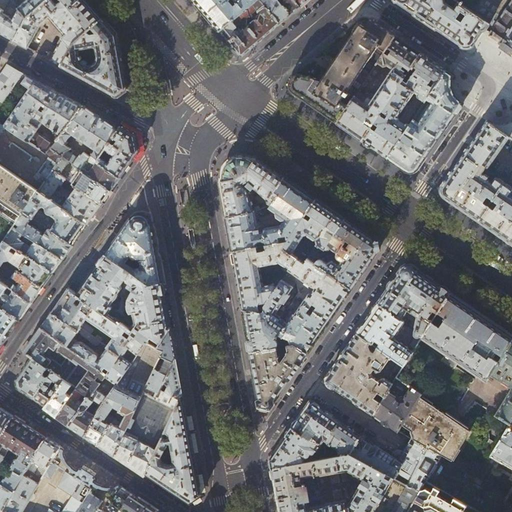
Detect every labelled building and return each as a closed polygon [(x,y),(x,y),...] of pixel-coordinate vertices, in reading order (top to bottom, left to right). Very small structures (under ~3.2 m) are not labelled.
[(0,0),(0,32),(14,40),(27,18),(18,8),(11,0),(0,0)] [(86,0),(47,0),(27,18),(14,40),(28,48),(40,25),(50,17),(66,35),(63,38),(54,53),(51,51),(47,58),(61,66),(72,45),(103,18),(89,2),(86,0)] [(26,0),(18,8),(27,18),(47,0),(26,0)] [(192,0),(201,9),(219,31),(257,0),(192,0)] [(281,23),(260,0),(257,0),(219,31),(230,43),(241,56),(242,56),(247,52),(269,34),(281,23)] [(291,15),(278,0),(260,0),(281,23),(284,20),(291,15)] [(295,0),(278,0),(291,15),(295,11),(300,7),(295,0)] [(396,0),(397,1),(424,19),(431,24),(460,44),(463,45),(466,46),(469,46),(473,44),(475,42),(484,27),(487,27),(490,23),(473,12),(459,3),(455,0),(396,0)] [(481,0),(473,12),(490,23),(492,22),(506,0),(481,0)] [(511,0),(506,10),(504,12),(498,22),(496,24),(492,30),(490,32),(491,33),(489,36),(492,37),(499,42),(501,44),(500,46),(505,50),(508,52),(511,54),(511,0)] [(127,89),(117,34),(112,29),(103,18),(72,45),(61,66),(90,82),(117,97),(127,89)] [(361,18),(359,20),(350,28),(325,49),(304,67),(293,77),(290,80),(290,83),(290,86),(291,89),(292,91),(294,92),(298,95),(309,103),(319,110),(337,122),(359,90),(377,63),(395,36),(379,25),(370,20),(369,18),(366,18),(364,18),(361,18)] [(406,43),(395,36),(377,63),(382,67),(386,66),(387,65),(392,68),(371,99),(359,90),(337,122),(343,126),(362,140),(403,79),(412,65),(421,53),(406,43)] [(371,146),(387,157),(410,124),(409,123),(408,123),(407,123),(406,124),(398,119),(398,117),(398,116),(397,116),(414,91),(417,94),(417,95),(417,96),(417,97),(418,98),(425,102),(427,98),(446,70),(433,62),(421,53),(412,65),(417,68),(408,82),(403,79),(362,140),(371,146)] [(434,60),(433,62),(446,70),(447,68),(434,60)] [(0,103),(2,105),(19,80),(31,88),(5,126),(50,156),(58,161),(63,155),(53,148),(55,145),(36,133),(44,121),(48,124),(48,125),(49,126),(48,127),(56,133),(55,135),(57,136),(55,139),(57,141),(82,105),(27,75),(8,64),(0,75),(0,103)] [(446,70),(427,98),(433,102),(419,122),(413,119),(410,124),(387,157),(396,164),(405,170),(408,171),(410,172),(412,172),(417,170),(418,168),(442,134),(464,102),(460,98),(455,93),(453,90),(453,89),(452,84),(453,80),(453,75),(446,70)] [(119,131),(82,105),(57,141),(55,145),(53,148),(63,155),(65,152),(72,148),(74,150),(72,153),(78,157),(80,154),(83,155),(85,152),(82,150),(80,153),(65,143),(69,137),(73,134),(96,149),(93,154),(94,154),(99,158),(119,131)] [(511,140),(511,120),(509,122),(504,122),(498,123),(492,121),(489,120),(489,121),(487,120),(478,134),(465,152),(443,185),(442,187),(441,190),(442,193),(442,195),(445,197),(498,234),(511,243),(511,196),(510,195),(511,191),(511,188),(496,177),(492,183),(481,175),(486,167),(488,168),(509,138),(511,140)] [(0,122),(0,207),(18,220),(24,211),(38,190),(47,178),(46,177),(39,172),(43,166),(50,156),(5,126),(4,125),(0,122)] [(121,127),(119,131),(99,158),(102,160),(100,163),(120,177),(129,164),(138,151),(136,135),(121,127)] [(92,157),(85,152),(83,155),(80,154),(78,157),(72,153),(74,150),(72,148),(65,152),(63,155),(111,190),(114,186),(120,177),(100,163),(98,161),(99,158),(94,154),(92,157)] [(111,190),(63,155),(58,161),(53,169),(76,184),(79,187),(102,203),(105,198),(108,194),(111,190)] [(274,191),(284,177),(270,167),(255,157),(253,159),(249,156),(244,155),(240,155),(235,156),(231,158),(227,161),(226,163),(223,167),(222,169),(222,174),(222,179),(220,179),(223,199),(226,217),(255,211),(260,209),(258,205),(254,206),(252,208),(248,188),(244,184),(247,181),(248,182),(247,184),(248,186),(250,187),(252,185),(268,199),(268,203),(265,204),(266,206),(269,205),(271,205),(278,194),(274,191)] [(53,169),(58,161),(50,156),(43,166),(46,167),(47,165),(49,167),(49,168),(49,170),(50,171),(50,172),(46,177),(47,178),(38,190),(88,224),(94,215),(102,203),(79,187),(68,202),(54,193),(60,183),(62,185),(71,191),(76,184),(53,169)] [(299,187),(284,177),(274,191),(278,194),(271,205),(269,205),(269,208),(285,219),(284,221),(280,225),(267,227),(266,227),(265,228),(264,228),(264,229),(264,230),(264,231),(261,231),(260,228),(259,229),(255,211),(226,217),(230,235),(230,237),(231,240),(232,247),(233,251),(288,241),(316,199),(299,187)] [(88,224),(38,190),(24,211),(44,225),(49,229),(73,245),(78,237),(88,224)] [(331,209),(316,199),(288,241),(283,247),(291,253),(304,234),(307,233),(316,239),(317,242),(307,257),(315,263),(318,258),(325,248),(327,249),(329,248),(331,247),(337,251),(342,245),(344,241),(334,234),(345,219),(331,209)] [(44,225),(24,211),(18,220),(14,226),(63,259),(66,254),(73,245),(49,229),(45,235),(42,233),(41,230),(44,225)] [(137,214),(132,218),(131,217),(119,235),(106,254),(131,272),(150,285),(163,282),(157,249),(153,222),(151,222),(149,219),(148,217),(145,215),(141,214),(137,214)] [(363,231),(345,219),(334,234),(344,241),(346,239),(349,242),(345,247),(342,245),(337,251),(336,254),(336,256),(337,257),(341,260),(339,263),(338,263),(332,260),(329,264),(321,258),(318,258),(315,263),(327,271),(333,275),(353,287),(360,277),(360,276),(379,249),(378,241),(363,231)] [(14,226),(4,240),(14,246),(16,248),(29,256),(21,268),(19,270),(43,287),(47,281),(52,273),(55,269),(63,259),(14,226)] [(14,246),(4,240),(0,246),(0,280),(8,286),(13,289),(16,284),(14,283),(13,284),(0,275),(0,267),(4,261),(10,260),(21,268),(29,256),(16,248),(15,251),(12,249),(14,246)] [(283,247),(288,241),(233,251),(238,279),(242,301),(243,308),(243,309),(262,312),(280,283),(281,282),(277,279),(275,283),(274,282),(273,283),(256,286),(253,267),(281,262),(286,265),(283,269),(288,272),(289,269),(297,257),(291,253),(283,247)] [(128,278),(131,272),(106,254),(90,275),(77,294),(107,315),(111,309),(111,308),(112,307),(111,306),(111,305),(113,301),(114,301),(115,299),(116,298),(117,297),(118,295),(118,294),(118,292),(121,287),(121,286),(121,285),(124,280),(124,279),(128,278)] [(298,257),(297,257),(289,269),(315,287),(311,292),(310,292),(308,292),(303,301),(330,319),(337,309),(353,287),(333,275),(330,279),(324,275),(327,271),(315,263),(307,257),(304,261),(298,257)] [(392,283),(378,303),(390,311),(389,312),(401,319),(407,310),(417,316),(413,333),(414,335),(416,337),(417,337),(418,337),(419,336),(422,338),(435,316),(431,313),(432,310),(437,313),(451,292),(426,275),(418,270),(412,265),(410,265),(408,265),(404,266),(402,267),(401,268),(398,274),(392,283)] [(19,287),(16,284),(13,289),(32,303),(36,296),(43,287),(19,270),(18,270),(17,271),(15,269),(12,274),(14,276),(13,277),(20,281),(22,282),(19,287)] [(150,285),(131,272),(128,278),(126,280),(128,281),(127,283),(127,284),(128,286),(132,289),(130,292),(129,293),(128,295),(128,297),(127,300),(127,302),(127,304),(128,307),(129,311),(129,312),(130,314),(133,314),(135,323),(129,331),(131,333),(134,335),(146,342),(147,341),(158,348),(171,327),(167,306),(166,302),(163,282),(150,285)] [(286,275),(281,282),(280,283),(262,312),(243,309),(247,331),(251,351),(275,346),(276,346),(277,344),(277,341),(277,339),(275,336),(278,332),(283,335),(285,331),(285,330),(284,330),(288,322),(286,321),(286,320),(275,313),(288,295),(290,296),(291,294),(289,292),(294,286),(293,286),(297,281),(286,275)] [(0,347),(3,343),(20,320),(0,306),(0,297),(8,286),(0,280),(0,347)] [(13,289),(8,286),(0,297),(0,306),(20,320),(26,311),(32,303),(13,289)] [(127,330),(107,315),(77,294),(69,287),(59,301),(51,312),(78,331),(81,327),(90,335),(94,330),(94,329),(84,322),(87,318),(114,337),(107,347),(108,347),(120,356),(134,335),(131,333),(128,337),(124,334),(127,330)] [(511,334),(484,315),(451,292),(437,313),(435,316),(422,338),(487,381),(492,374),(511,386),(511,388),(497,414),(510,423),(511,420),(511,334)] [(330,319),(303,301),(289,323),(288,322),(284,330),(285,330),(285,331),(283,335),(289,338),(289,339),(289,340),(290,342),(290,343),(293,343),(307,353),(317,338),(330,319)] [(400,320),(401,319),(389,312),(390,311),(378,303),(372,312),(357,333),(370,342),(374,344),(391,356),(401,362),(405,365),(413,352),(407,348),(408,347),(400,343),(399,343),(393,339),(402,324),(403,322),(400,320)] [(47,318),(41,327),(107,374),(120,356),(108,347),(99,359),(98,358),(99,358),(99,356),(99,355),(98,354),(94,352),(94,351),(81,342),(78,342),(74,339),(79,332),(84,337),(95,345),(98,345),(100,341),(90,335),(81,327),(78,331),(51,312),(47,318)] [(24,351),(33,357),(52,371),(64,379),(72,385),(77,388),(88,396),(90,398),(100,383),(96,380),(98,376),(103,380),(104,378),(106,376),(107,374),(41,327),(33,338),(24,351)] [(174,346),(171,327),(158,348),(163,350),(136,409),(123,402),(120,409),(114,417),(113,420),(111,424),(98,445),(103,449),(114,456),(119,459),(133,468),(145,476),(147,473),(183,394),(181,382),(176,360),(174,348),(174,346)] [(368,345),(370,342),(357,333),(343,353),(325,380),(374,414),(382,401),(375,397),(378,393),(385,397),(389,390),(393,384),(384,377),(381,378),(379,380),(373,376),(372,376),(372,372),(372,371),(374,368),(379,371),(381,371),(391,356),(374,344),(371,349),(368,345)] [(138,353),(146,342),(134,335),(120,356),(107,374),(106,376),(117,383),(124,373),(131,363),(123,356),(129,347),(138,353)] [(418,337),(417,337),(410,347),(414,349),(422,338),(419,336),(418,337)] [(163,350),(158,348),(147,341),(146,342),(138,353),(131,363),(124,373),(117,383),(117,384),(109,395),(108,394),(107,396),(102,406),(96,415),(96,416),(84,436),(96,444),(98,445),(111,424),(104,420),(107,415),(114,405),(120,409),(123,402),(136,409),(163,350)] [(290,343),(275,346),(251,351),(255,376),(261,407),(268,408),(289,379),(307,353),(293,343),(290,343)] [(52,371),(33,357),(23,372),(17,380),(18,387),(26,392),(34,397),(52,371)] [(397,378),(405,365),(401,362),(392,375),(397,378)] [(64,379),(52,371),(34,397),(39,403),(44,408),(64,379)] [(105,379),(104,378),(103,380),(100,383),(90,398),(88,396),(68,426),(75,430),(84,436),(96,416),(96,415),(87,409),(94,401),(102,406),(107,396),(98,391),(99,388),(102,388),(106,382),(105,379)] [(72,385),(64,379),(44,408),(49,412),(56,417),(73,393),(71,391),(69,394),(66,393),(72,385)] [(398,431),(403,424),(411,429),(412,428),(413,429),(413,436),(411,438),(412,439),(441,455),(451,461),(469,431),(420,398),(422,394),(410,386),(403,397),(402,397),(399,397),(399,396),(389,390),(385,397),(382,401),(374,414),(376,415),(385,421),(398,431)] [(77,388),(73,393),(56,417),(60,420),(68,426),(88,396),(77,388)] [(190,502),(201,495),(193,449),(192,446),(183,394),(147,473),(170,489),(190,502)] [(301,413),(292,427),(305,435),(307,432),(323,443),(326,440),(339,448),(341,456),(351,454),(361,435),(319,406),(310,401),(301,413)] [(0,436),(13,416),(2,409),(0,407),(0,436)] [(113,420),(110,418),(110,417),(107,415),(104,420),(111,424),(113,420)] [(0,481),(15,491),(25,475),(47,438),(46,438),(30,427),(13,416),(0,436),(0,481)] [(511,425),(510,424),(491,455),(503,462),(503,461),(511,466),(511,425)] [(319,450),(323,443),(307,432),(305,435),(292,427),(289,432),(270,458),(272,468),(309,461),(308,457),(309,456),(312,452),(313,452),(314,452),(316,451),(317,449),(319,450)] [(361,435),(351,454),(396,478),(399,473),(404,463),(399,460),(385,450),(361,435)] [(47,437),(47,438),(25,475),(40,483),(44,475),(53,461),(61,447),(62,446),(57,443),(47,437)] [(421,490),(426,481),(435,486),(459,500),(475,474),(451,461),(441,455),(412,439),(406,449),(399,460),(404,463),(399,473),(410,479),(407,485),(420,492),(421,490)] [(66,459),(64,455),(64,454),(64,451),(64,449),(61,447),(53,461),(55,463),(58,465),(63,459),(64,460),(66,459)] [(341,456),(331,457),(327,458),(321,459),(309,461),(272,468),(278,502),(280,511),(408,511),(416,499),(420,492),(407,485),(396,478),(351,454),(341,456)] [(50,479),(58,465),(55,463),(53,461),(44,475),(50,479)] [(94,477),(96,473),(93,471),(92,469),(89,467),(87,467),(84,465),(81,469),(80,468),(78,471),(74,468),(70,465),(69,466),(72,470),(76,474),(75,476),(93,488),(106,496),(110,489),(112,489),(115,489),(117,488),(119,487),(121,488),(122,487),(119,485),(115,487),(110,487),(105,486),(100,485),(93,481),(95,478),(94,477)] [(93,488),(75,476),(66,471),(57,486),(85,502),(93,488)] [(22,511),(40,483),(25,475),(15,491),(1,511),(22,511)] [(0,511),(1,511),(15,491),(0,481),(0,484),(1,485),(0,486),(0,511)] [(479,511),(459,500),(435,486),(432,491),(428,488),(421,490),(420,492),(416,499),(420,502),(413,511),(479,511)] [(110,489),(106,496),(93,488),(85,502),(78,511),(160,511),(158,510),(122,487),(121,488),(119,487),(117,488),(115,489),(112,489),(110,489)]
